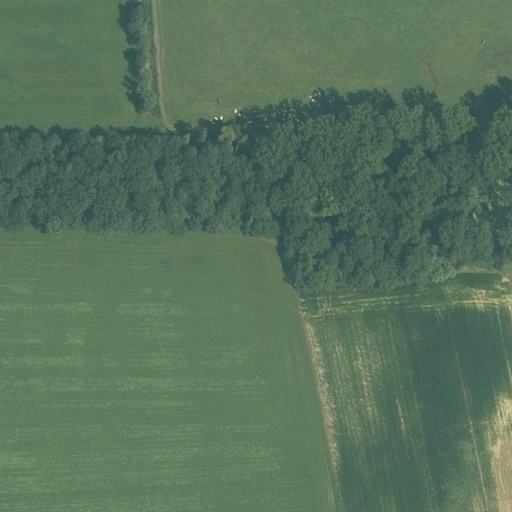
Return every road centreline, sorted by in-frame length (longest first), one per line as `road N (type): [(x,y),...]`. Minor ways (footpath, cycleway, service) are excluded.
road 1 (track): [(0,225),(298,231),(391,208),(457,169),(511,156)]
road 2 (track): [(0,137),(511,116)]
